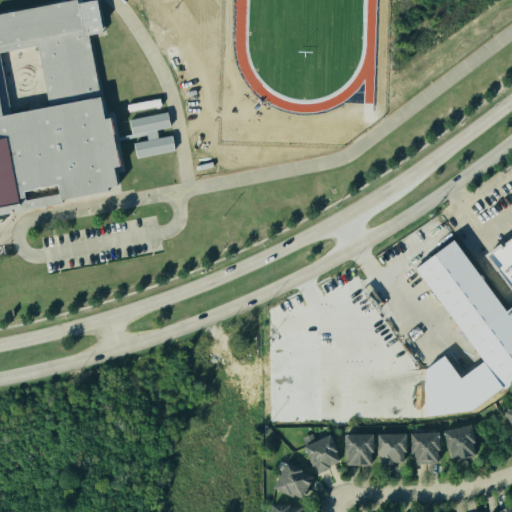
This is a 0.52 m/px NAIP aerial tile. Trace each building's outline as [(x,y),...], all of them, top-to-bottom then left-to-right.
[(0,14),(75,0),(76,4),(79,3),(95,0),(101,31),(86,34),(98,97),(102,120),(109,119),(118,167),(112,168),(115,186),(106,188),(106,192),(60,201),(61,203),(0,214),(0,14)] [(145,132),(132,134),(129,119),(166,112),(169,127),(155,129),(157,138),(171,135),(174,150),(137,158),(134,143),(147,140),(145,132)] [(483,250),(511,228),(511,286),(510,288),(483,250)] [(453,240),(415,269),(467,339),(505,310),(453,240)] [(511,434),(499,409),(511,400),(511,434)] [(470,425),(474,443),(472,444),(474,456),(456,459),(456,458),(451,459),(449,448),(446,449),(442,431),(470,425)] [(327,465),(328,467),(317,473),(312,463),(311,464),(303,447),(304,446),(301,438),(310,434),(314,442),(316,440),(313,434),(321,431),(324,437),(328,435),(336,452),(334,453),(337,460),(327,465)] [(438,451),(436,451),(437,463),(414,464),(413,452),(410,452),(409,434),(438,432),(438,451)] [(346,454),(344,454),(343,435),(372,434),(372,453),(369,453),(369,465),(346,466),(346,454)] [(379,453),(377,453),(377,434),(405,434),(405,452),(403,452),(403,462),(379,463),(379,453)] [(293,493),(291,496),(273,488),(285,461),(302,469),(300,472),(312,477),(302,498),(293,493)]
